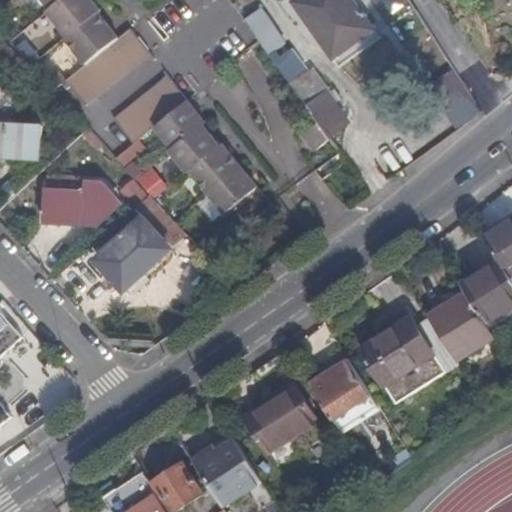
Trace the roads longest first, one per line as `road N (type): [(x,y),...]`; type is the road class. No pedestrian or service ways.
road 1 (residential): [(354,254),(197,77),(170,57)]
road 2 (primary): [(354,254),(134,408)]
road 3 (primary): [(511,130),(354,254)]
road 4 (residential): [(0,260),(134,408)]
road 5 (primary): [(134,408),(0,502)]
